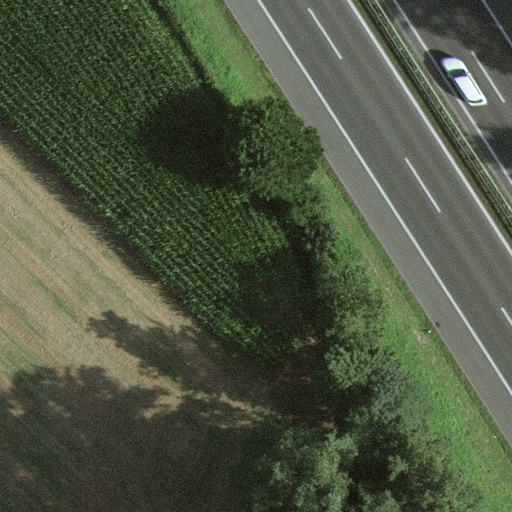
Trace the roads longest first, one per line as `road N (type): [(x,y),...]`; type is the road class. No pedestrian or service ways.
road 1 (motorway): [(297,0),(511,337)]
road 2 (motorway): [(511,122),(434,0)]
